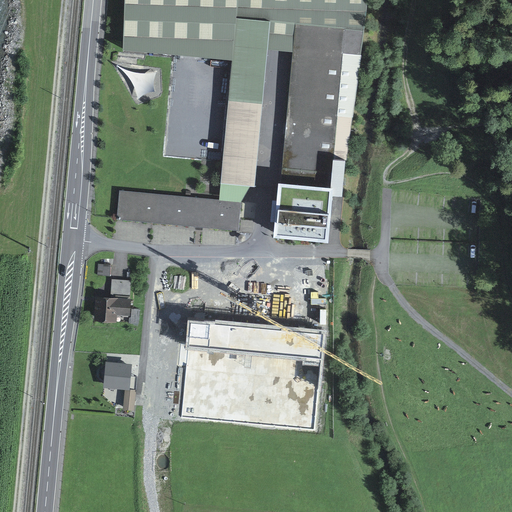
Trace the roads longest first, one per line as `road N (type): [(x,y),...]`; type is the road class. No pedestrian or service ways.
road 1 (track): [(64,0),(14,511)]
road 2 (secondary): [(94,0),(45,511)]
road 3 (track): [(385,191),(386,172),(416,142),(404,68),(417,0)]
road 4 (track): [(382,271),(412,311),(511,395)]
